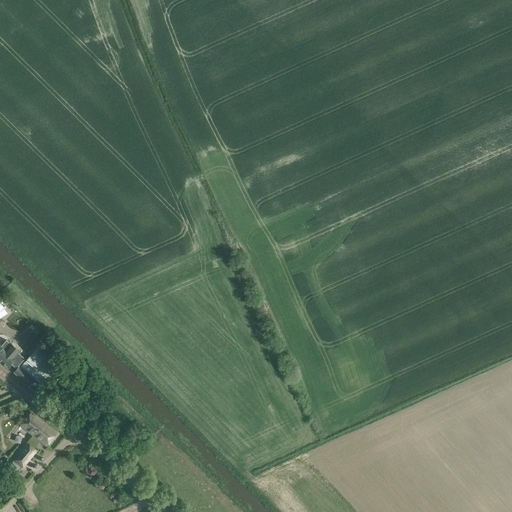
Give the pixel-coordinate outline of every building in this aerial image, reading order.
[(0,303),(0,312),(9,307),(5,301),(0,303)] [(20,366),(35,379),(42,385),(66,358),(45,337),(20,366)] [(1,346),(0,344),(0,359),(8,367),(11,363),(16,368),(25,358),(18,352),(20,351),(11,343),(11,344),(6,340),(1,346)] [(35,379),(20,366),(14,372),(29,385),(35,379)] [(34,435),(26,445),(23,443),(12,457),(23,466),(36,450),(32,447),(39,438),(46,445),(57,433),(38,418),(31,413),(22,425),(34,435)] [(14,469),(10,475),(21,484),(26,478),(14,469)]
